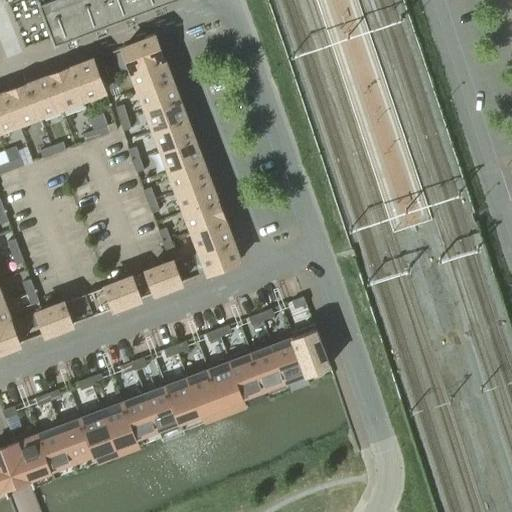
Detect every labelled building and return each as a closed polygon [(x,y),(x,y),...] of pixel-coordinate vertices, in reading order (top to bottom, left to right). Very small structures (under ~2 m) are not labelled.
[(0,0),(0,58),(57,37),(57,38),(158,0),(0,0)] [(155,35),(123,47),(131,68),(163,56),(155,35)] [(163,56),(131,68),(139,88),(171,76),(163,56)] [(101,57),(93,60),(98,71),(106,68),(101,57)] [(93,58),(70,67),(82,98),(105,90),(98,71),(93,60),(93,58)] [(70,67),(49,75),(61,106),(82,98),(70,67)] [(49,75),(28,83),(40,114),(61,106),(49,75)] [(114,75),(106,78),(110,89),(118,86),(114,75)] [(171,76),(139,88),(147,108),(178,96),(171,76)] [(28,83),(6,91),(18,123),(40,114),(28,83)] [(6,91),(0,93),(0,129),(18,123),(6,91)] [(178,96),(147,108),(154,129),(186,117),(178,96)] [(124,104),(116,106),(119,118),(127,116),(124,104)] [(127,116),(119,118),(123,130),(131,128),(127,116)] [(186,117),(154,129),(162,149),(194,137),(186,117)] [(106,125),(94,129),(97,137),(109,133),(106,125)] [(94,129),(82,134),(85,141),(97,137),(94,129)] [(194,137),(162,149),(170,169),(201,157),(194,137)] [(63,141),(51,145),(54,153),(66,149),(63,141)] [(51,145),(40,150),(43,158),(54,153),(51,145)] [(136,146),(128,148),(132,160),(140,158),(136,146)] [(20,157),(9,161),(12,169),(23,165),(20,157)] [(201,157),(170,169),(177,190),(209,178),(201,157)] [(140,158),(132,160),(136,172),(144,169),(140,158)] [(9,161),(0,164),(0,173),(0,174),(12,169),(9,161)] [(209,178),(177,190),(185,210),(217,198),(209,178)] [(151,187),(143,189),(147,201),(155,198),(151,187)] [(155,198),(147,201),(152,213),(160,210),(155,198)] [(217,198),(185,210),(193,230),(224,218),(217,198)] [(4,209),(0,210),(0,222),(1,224),(8,221),(4,209)] [(224,218),(193,230),(200,251),(232,239),(224,218)] [(166,227),(158,230),(163,241),(170,238),(166,227)] [(15,238),(7,241),(12,252),(19,249),(15,238)] [(170,238),(163,241),(167,253),(175,250),(170,238)] [(232,239),(200,251),(208,272),(240,260),(232,239)] [(19,249),(12,252),(16,264),(24,261),(19,249)] [(181,258),(174,261),(178,272),(186,270),(181,258)] [(173,259),(147,269),(156,292),(181,282),(178,272),(174,261),(173,259)] [(132,275),(106,285),(114,307),(140,297),(132,275)] [(30,278),(22,281),(27,293),(35,290),(30,278)] [(35,290),(27,293),(31,304),(39,301),(35,290)] [(97,291),(87,294),(91,304),(101,300),(97,291)] [(295,308),(306,303),(303,296),(292,300),(295,308)] [(64,301),(38,310),(38,312),(43,323),(46,333),(72,323),(64,301)] [(4,302),(0,303),(0,326),(11,322),(4,302)] [(271,308),(260,312),(263,320),(274,315),(271,308)] [(38,312),(31,315),(35,326),(43,323),(38,312)] [(251,324),(263,320),(260,312),(248,316),(251,324)] [(11,322),(0,326),(0,350),(19,343),(11,322)] [(292,332),(301,354),(308,373),(330,365),(314,323),(292,332)] [(229,324),(218,328),(221,336),(231,332),(229,324)] [(210,340),(221,336),(218,328),(207,332),(210,340)] [(293,337),(272,344),(286,380),(306,372),(307,374),(308,373),(301,354),(292,332),(291,332),(293,337)] [(186,340),(175,344),(178,352),(189,348),(186,340)] [(166,356),(178,352),(175,344),(163,349),(166,356)] [(250,348),(249,348),(265,388),(286,380),(272,344),(251,352),(250,348)] [(228,356),(244,396),(265,388),(249,348),(228,356)] [(143,356),(132,360),(135,368),(146,364),(143,356)] [(207,364),(222,404),(244,396),(228,356),(207,364)] [(123,373),(135,368),(132,360),(120,365),(123,373)] [(186,372),(185,372),(200,413),(222,404),(207,364),(206,364),(207,369),(188,376),(186,372)] [(100,372),(89,377),(92,384),(103,380),(100,372)] [(164,380),(179,421),(200,413),(185,372),(164,380)] [(81,389),(92,384),(89,377),(78,381),(81,389)] [(165,385),(144,393),(158,429),(179,421),(164,380),(163,380),(165,385)] [(58,388),(47,393),(50,400),(61,396),(58,388)] [(35,397),(38,405),(50,400),(47,393),(35,397)] [(122,396),(121,396),(136,437),(158,429),(144,393),(124,401),(122,396)] [(121,396),(100,404),(115,445),(136,437),(121,396)] [(4,409),(7,417),(18,412),(15,404),(4,409)] [(78,412),(94,453),(115,445),(100,404),(78,412)] [(78,412),(57,421),(73,461),(94,453),(78,412)] [(37,428),(36,429),(51,469),(73,461),(57,421),(56,421),(58,425),(38,433),(37,428)] [(15,440),(0,445),(0,468),(10,465),(11,469),(23,464),(29,479),(29,480),(31,479),(31,477),(51,469),(36,429),(13,437),(15,440)] [(0,488),(2,488),(2,489),(29,479),(23,464),(11,469),(10,465),(0,468),(0,488)]
